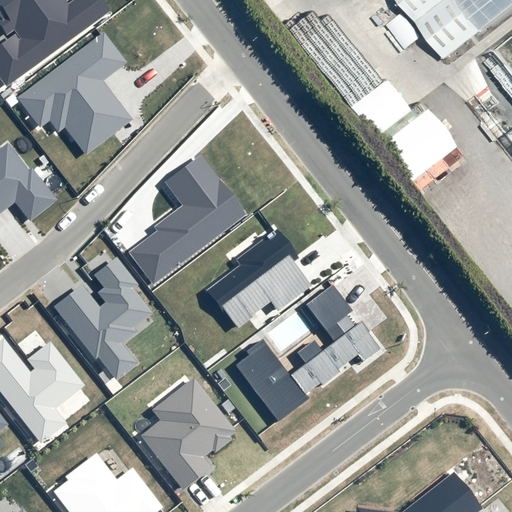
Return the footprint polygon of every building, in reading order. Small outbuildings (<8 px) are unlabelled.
[(20,41),(19,42),(14,36),(0,46),(0,81),(5,89),(109,13),(99,0),(76,0),(68,6),(63,0),(0,0),(0,29),(6,38),(14,32),(20,41)] [(387,0),(426,49),(488,0),(387,0)] [(308,21),(301,13),(287,25),(354,105),(348,109),(421,193),(440,216),(448,209),(439,198),(455,184),(445,173),(466,154),(426,108),(418,115),(386,77),(382,80),(328,19),(322,25),(313,16),(308,21)] [(126,63),(102,33),(16,100),(40,129),(48,122),(58,134),(64,129),(86,157),(131,121),(101,82),(126,63)] [(0,214),(14,203),(30,223),(56,201),(30,170),(28,172),(6,144),(0,149),(0,214)] [(154,226),(158,231),(129,252),(154,284),(246,215),(201,155),(165,182),(182,205),(154,226)] [(277,313),(310,286),(292,264),(299,259),(275,230),(236,262),(240,267),(206,294),(236,330),(269,303),(277,313)] [(132,290),(137,286),(115,258),(92,276),(103,290),(97,295),(104,304),(98,309),(81,287),(53,308),(94,361),(96,358),(114,381),(136,364),(121,344),(136,333),(133,329),(151,315),(132,290)] [(363,365),(382,351),(332,286),(305,306),(333,343),(289,376),(264,343),(233,366),(277,424),(360,361),(363,365)] [(33,370),(28,374),(2,340),(0,342),(0,395),(39,446),(67,424),(55,409),(84,388),(50,343),(27,362),(33,370)] [(235,432),(193,379),(151,412),(159,422),(139,438),(182,490),(210,468),(203,458),(211,451),(214,454),(231,440),(229,437),(235,432)] [(116,481),(96,454),(65,478),(68,482),(52,493),(66,511),(157,511),(162,508),(131,469),(116,481)] [(479,511),(481,511),(452,474),(402,511),(374,511),(356,510),(355,511),(479,511)]
